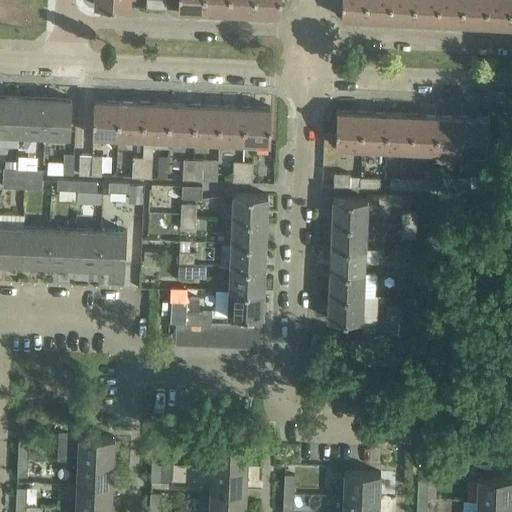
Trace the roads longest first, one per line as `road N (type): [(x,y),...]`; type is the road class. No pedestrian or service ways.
road 1 (residential): [(285,365),(135,362),(128,317),(0,307)]
road 2 (residential): [(285,365),(309,69)]
road 3 (residential): [(310,30),(63,20)]
road 4 (residential): [(309,69),(64,63)]
road 5 (residential): [(511,81),(309,69)]
road 6 (residential): [(511,41),(310,30)]
road 7 (residential): [(408,431),(292,424),(282,392),(285,365)]
